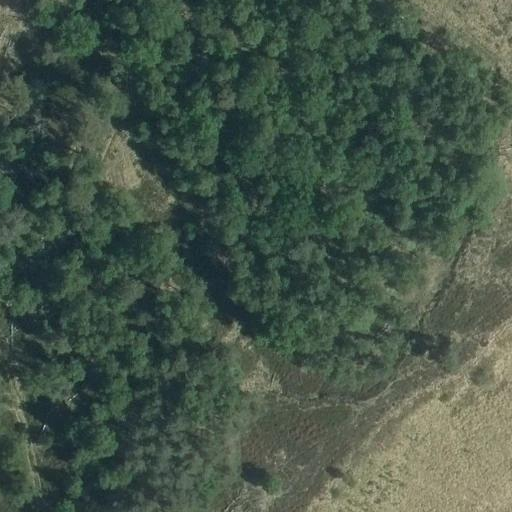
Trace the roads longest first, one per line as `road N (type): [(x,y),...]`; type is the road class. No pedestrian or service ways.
road 1 (track): [(0,295),(76,203),(174,0)]
road 2 (track): [(40,511),(0,353)]
